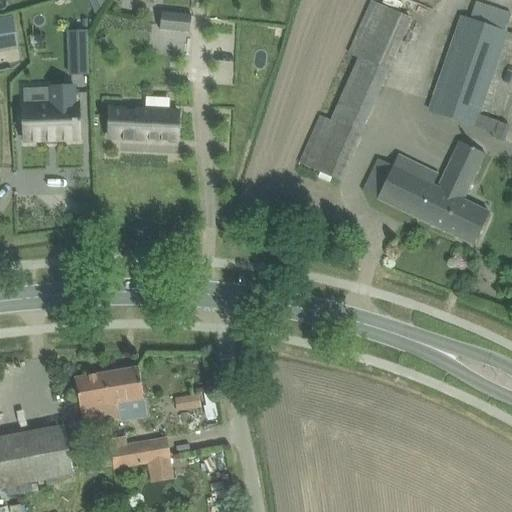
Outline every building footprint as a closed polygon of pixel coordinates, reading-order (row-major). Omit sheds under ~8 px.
[(90,0),(97,14),(106,0),(90,0)] [(360,59),(333,121),(321,116),(301,162),(321,172),(332,177),(341,180),(360,135),(389,69),(411,18),(371,0),(348,53),(360,59)] [(460,15),(428,111),(493,133),(492,137),(505,141),(510,125),(499,122),(498,121),(480,115),(508,32),(504,30),(509,13),(476,2),(470,19),(460,15)] [(163,13),(161,30),(191,34),(193,16),(163,13)] [(0,51),(10,50),(18,48),(13,18),(5,19),(0,19),(0,51)] [(88,31),(69,32),(70,75),(89,75),(88,31)] [(52,106),(24,107),(26,140),(79,139),(78,105),(75,105),(75,87),(51,88),(52,106)] [(179,112),(110,109),(109,133),(109,137),(123,138),(123,142),(135,142),(135,139),(149,139),(149,141),(156,141),(156,140),(162,140),(161,141),(169,142),(169,140),(178,141),(178,137),(179,112)] [(379,159),(372,174),(363,192),(474,246),(490,213),(464,200),(486,155),(461,142),(439,188),(434,186),(439,175),(399,156),(394,167),(379,159)] [(321,172),(319,177),(330,182),(332,177),(321,172)] [(140,369),(104,374),(109,405),(105,405),(108,422),(121,419),(119,403),(144,399),(143,389),(140,369)] [(109,405),(104,374),(76,378),(84,426),(108,422),(105,405),(109,405)] [(176,399),(178,410),(200,407),(199,395),(176,399)] [(188,413),(181,414),(182,423),(190,422),(188,413)] [(0,488),(74,475),(68,446),(65,426),(0,438),(0,488)] [(109,439),(114,469),(149,463),(152,483),(175,479),(168,438),(128,444),(126,436),(109,439)]
